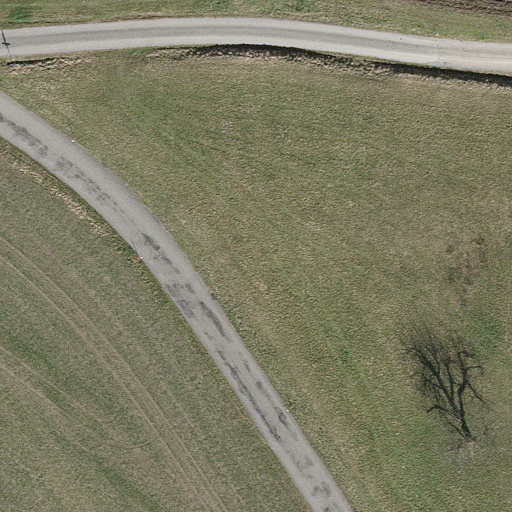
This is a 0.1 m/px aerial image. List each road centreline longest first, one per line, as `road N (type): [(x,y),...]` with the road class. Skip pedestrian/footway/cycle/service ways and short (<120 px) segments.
road 1 (unclassified): [(0,114),(132,220),(334,511)]
road 2 (track): [(0,46),(199,33),(511,57)]
